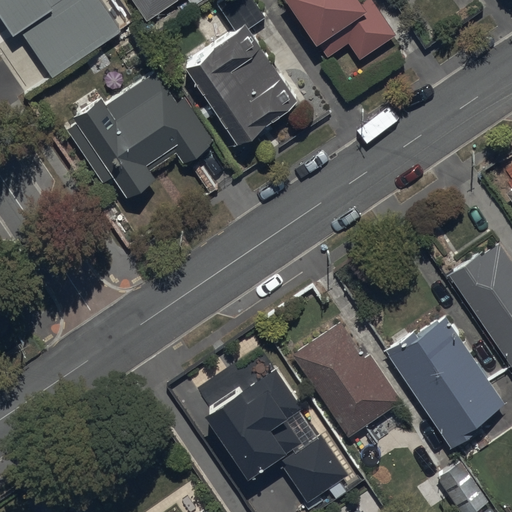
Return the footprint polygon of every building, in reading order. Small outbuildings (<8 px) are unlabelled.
[(0,0),(0,7),(29,50),(100,3),(97,0),(0,0)] [(134,0),(150,22),(183,0),(134,0)] [(371,0),(288,0),(325,56),(348,41),(362,61),(397,38),(371,0)] [(244,23),(186,64),(245,147),(303,106),(244,23)] [(164,71),(75,129),(126,205),(214,147),(164,71)] [(438,181),(429,169),(397,192),(406,204),(438,181)] [(449,264),(511,357),(511,251),(498,231),(449,264)] [(448,433),(500,398),(439,309),(387,344),(448,433)] [(315,376),(349,427),(402,391),(368,341),(362,345),(339,311),(292,342),(315,376)] [(256,366),(242,376),(236,367),(199,391),(249,464),(285,440),(300,430),(283,406),(299,395),(272,355),(256,366)] [(279,452),(308,493),(346,468),(318,426),(279,452)] [(433,473),(459,511),(460,511),(487,494),(461,455),(433,473)] [(191,511),(210,511),(205,503),(191,511)]
